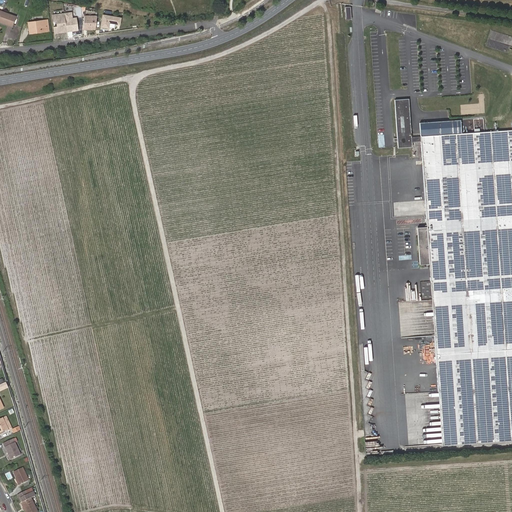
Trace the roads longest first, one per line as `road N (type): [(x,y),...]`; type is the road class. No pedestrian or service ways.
road 1 (track): [(223,511),(132,93),(137,77),(235,49),(327,0)]
road 2 (track): [(357,511),(321,2)]
road 3 (residential): [(0,52),(203,25),(220,39)]
road 4 (secondary): [(220,39),(0,80)]
